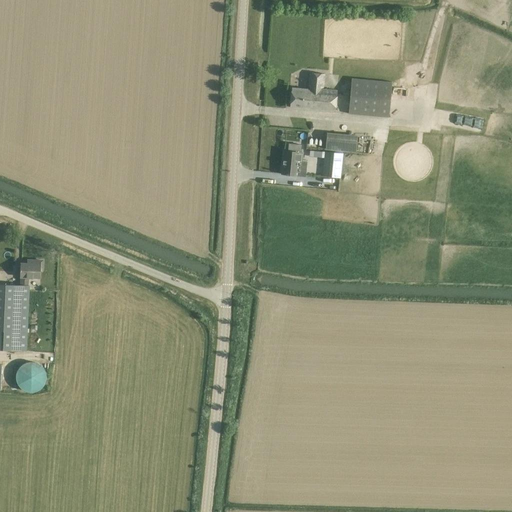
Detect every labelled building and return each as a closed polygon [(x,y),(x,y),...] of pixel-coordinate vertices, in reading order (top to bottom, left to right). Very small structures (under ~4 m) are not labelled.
[(323,89),(324,77),(325,74),(320,74),(310,73),(308,90),(292,88),(290,107),(300,108),(335,112),(337,90),(336,90),(323,89)] [(352,78),(348,114),(389,118),(392,82),(352,78)] [(454,112),(451,122),(467,126),(470,117),(454,112)] [(360,153),(362,136),(329,131),(326,147),(360,153)] [(284,151),(281,174),(291,175),(295,176),(297,160),(302,161),(303,153),(294,152),(284,151)] [(325,152),(322,176),(340,178),(343,153),(325,152)] [(0,349),(16,351),(26,351),(29,286),(28,286),(28,278),(40,278),(40,271),(42,271),(42,261),(32,260),(32,264),(27,264),(21,263),(20,277),(21,277),(21,286),(0,284),(0,349)] [(38,363),(30,362),(28,362),(25,363),(21,365),(18,369),(16,374),(16,378),(17,384),(21,388),(24,390),(27,392),(32,393),(37,391),(42,389),(45,385),(46,380),(47,376),(45,371),(43,367),(40,364),(38,363)]
